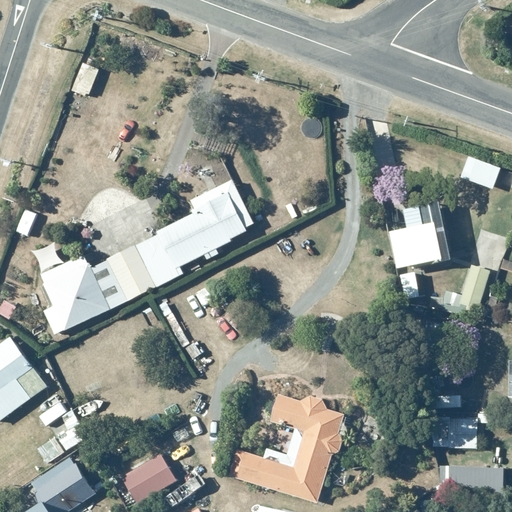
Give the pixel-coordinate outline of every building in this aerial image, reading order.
[(106,67),(88,60),(70,104),(88,111),(106,67)] [(388,122),(368,118),(383,181),(402,177),(388,122)] [(503,184),(511,187),(511,167),(473,154),(466,176),(501,188),(503,184)] [(165,231),(182,264),(262,224),(239,177),(197,198),(204,212),(165,231)] [(454,257),(447,218),(399,227),(406,266),(454,257)] [(505,237),(480,229),(469,265),(474,266),(464,300),(484,306),(505,237)] [(182,264),(165,231),(111,258),(132,300),(186,273),(182,264)] [(132,300),(111,258),(96,265),(90,252),(45,273),(60,303),(49,309),(62,334),(132,300)] [(27,305),(11,293),(0,306),(0,309),(14,321),(27,305)] [(54,385),(19,335),(0,347),(0,413),(4,420),(54,385)] [(352,431),(345,428),(350,411),(333,405),(335,400),(309,392),(308,397),(286,390),(276,421),(299,428),(290,455),(271,449),(268,456),(242,448),(234,473),(321,501),(338,449),(345,452),(352,431)] [(72,411),(62,392),(40,402),(51,425),(64,418),(72,434),(62,438),(68,450),(94,438),(79,408),(72,411)] [(483,417),(453,417),(453,433),(435,432),(435,447),(482,447),(483,417)] [(34,511),(68,511),(110,484),(85,447),(36,480),(50,501),(34,511)] [(174,462),(168,451),(127,475),(143,502),(197,472),(187,455),(174,462)] [(511,464),(454,461),(452,497),(509,500),(511,464)]
